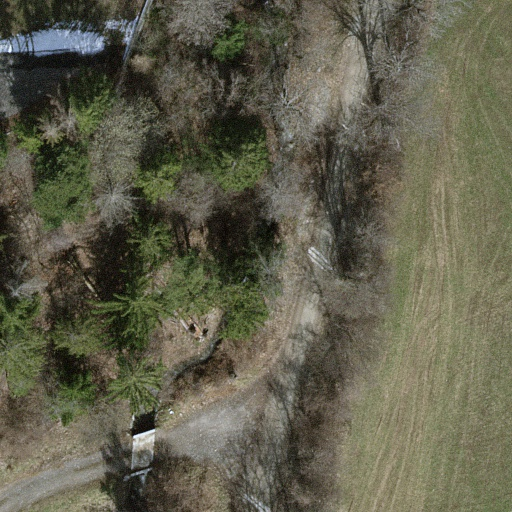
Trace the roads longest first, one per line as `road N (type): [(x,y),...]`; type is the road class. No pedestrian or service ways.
road 1 (track): [(411,0),(271,404),(260,511)]
road 2 (track): [(271,404),(0,506)]
